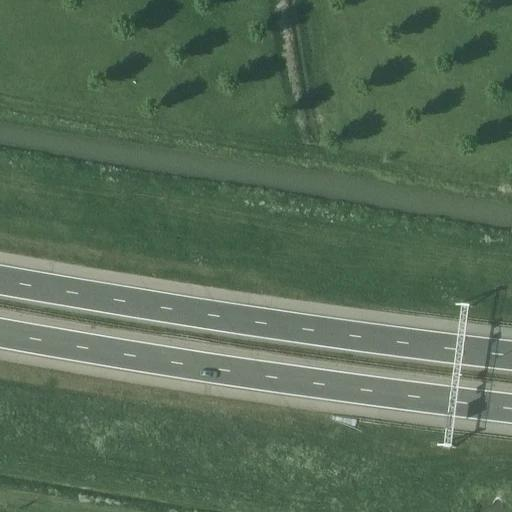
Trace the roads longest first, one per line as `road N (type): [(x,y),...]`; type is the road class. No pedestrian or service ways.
road 1 (motorway): [(0,330),(377,393),(511,406)]
road 2 (motorway): [(511,350),(0,276)]
